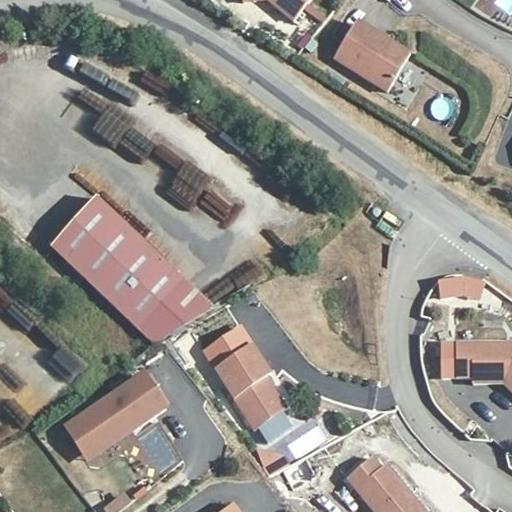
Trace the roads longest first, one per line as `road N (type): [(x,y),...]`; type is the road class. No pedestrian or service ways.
road 1 (residential): [(125,0),(455,218)]
road 2 (residential): [(455,218),(408,283),(401,308),(409,390),(444,447),(511,498)]
